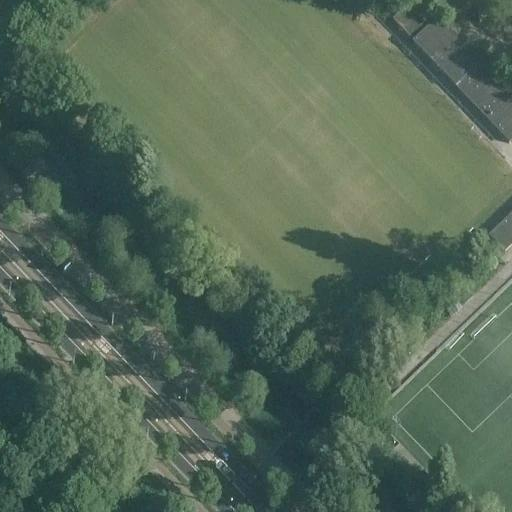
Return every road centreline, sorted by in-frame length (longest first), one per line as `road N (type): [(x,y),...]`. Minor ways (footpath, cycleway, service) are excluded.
road 1 (secondary): [(277,511),(0,224)]
road 2 (secondary): [(0,277),(226,511)]
